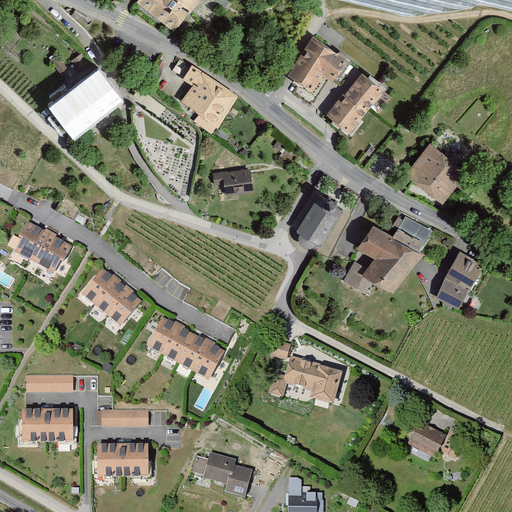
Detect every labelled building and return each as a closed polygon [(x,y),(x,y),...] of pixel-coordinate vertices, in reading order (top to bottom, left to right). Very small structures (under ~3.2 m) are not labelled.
[(136,0),(134,4),(170,32),(199,0),(136,0)] [(311,37),(284,77),(309,94),(321,76),(331,83),(346,61),(311,37)] [(67,69),(55,52),(47,57),(59,74),(67,69)] [(78,56),(70,61),(76,70),(84,65),(78,56)] [(190,65),(181,80),(192,86),(179,102),(196,115),(193,121),(209,134),(236,96),(190,65)] [(324,115),(346,133),(383,88),(361,70),(324,115)] [(96,72),(50,107),(70,134),(116,99),(96,72)] [(466,174),(427,144),(403,176),(442,206),(466,174)] [(221,185),(223,195),(252,192),(248,168),(211,173),(213,186),(221,185)] [(343,211),(320,196),(297,233),(320,247),(343,211)] [(433,231),(403,214),(389,237),(419,254),(433,231)] [(27,225),(11,254),(51,276),(67,246),(27,225)] [(369,226),(354,248),(372,258),(359,277),(389,292),(419,254),(389,237),(369,226)] [(458,253),(434,300),(457,312),(481,265),(458,253)] [(79,295),(119,328),(142,299),(102,267),(79,295)] [(224,351),(163,315),(145,347),(206,382),(224,351)] [(273,341),(269,358),(284,362),(288,345),(273,341)] [(272,376),(266,394),(280,398),(285,383),(310,391),(307,401),(332,408),(343,373),(288,355),(280,379),(272,376)] [(72,376),(25,376),(25,393),(72,393),(72,376)] [(71,411),(19,411),(20,444),(71,444),(71,411)] [(146,412),(100,412),(100,429),(146,429),(146,412)] [(416,420),(404,444),(431,458),(435,452),(452,460),(461,443),(416,420)] [(161,444),(102,442),(102,487),(161,487),(161,444)] [(206,460),(194,457),(189,473),(225,484),(223,493),(244,499),(252,472),(233,467),(235,461),(208,453),(206,460)] [(283,498),(283,511),(323,511),(324,491),(303,491),(302,472),(289,472),(289,498),(283,498)]
